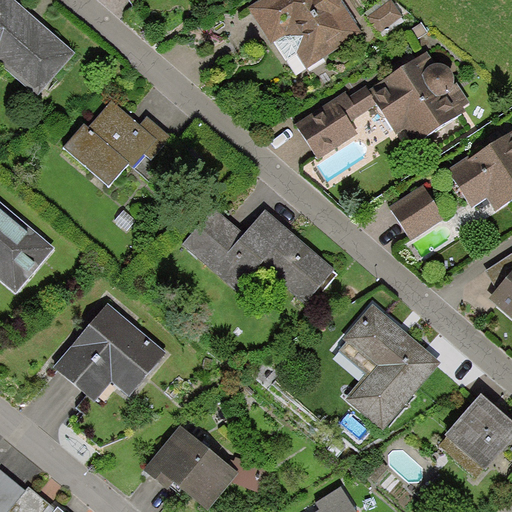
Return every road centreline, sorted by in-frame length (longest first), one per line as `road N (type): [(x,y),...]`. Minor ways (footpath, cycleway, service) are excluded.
road 1 (residential): [(76,0),(511,382)]
road 2 (residential): [(124,511),(0,410)]
